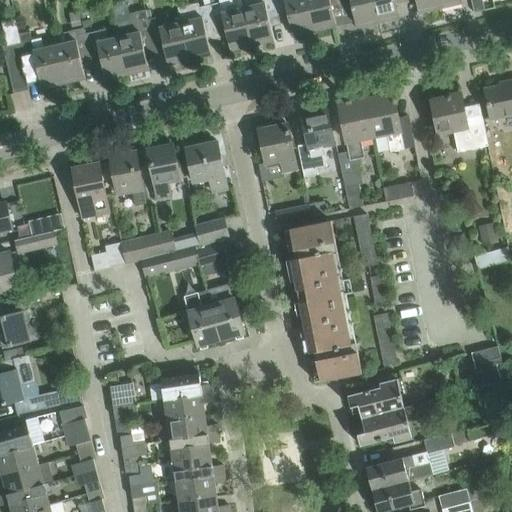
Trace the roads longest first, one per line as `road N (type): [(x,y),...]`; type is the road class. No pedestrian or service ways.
road 1 (unclassified): [(228,94),(511,30)]
road 2 (residential): [(287,353),(228,94)]
road 3 (unclassified): [(0,147),(228,94)]
road 4 (residential): [(287,353),(224,364),(243,511)]
road 5 (residential): [(359,511),(333,400),(312,391),(298,351),(287,353)]
